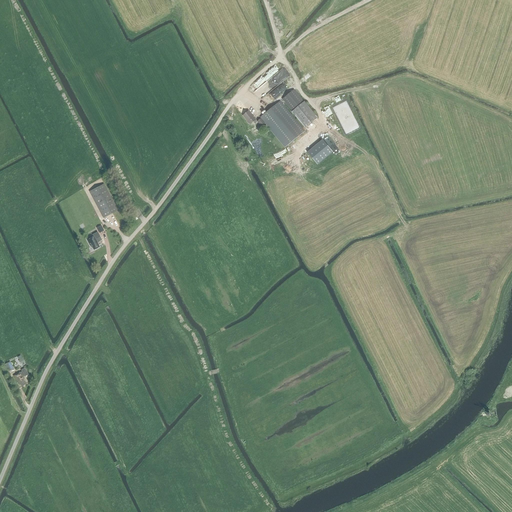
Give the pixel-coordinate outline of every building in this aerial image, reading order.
[(292,112),(305,128),(318,118),(304,101),(304,102),(294,89),(282,99),(292,112)] [(285,148),(305,131),(280,101),(260,117),(285,148)] [(243,116),(247,121),(249,124),(250,124),(250,125),(256,120),(249,111),(243,116)] [(265,124),(261,119),(257,122),(261,127),(265,124)] [(322,140),(307,152),(318,165),(333,152),(322,140)] [(279,158),(257,166),(259,173),(281,164),(279,158)] [(89,192),(103,218),(118,211),(104,184),(89,192)] [(97,233),(98,233),(93,236),(94,237),(87,241),(91,247),(92,247),(93,250),(99,247),(96,241),(100,239),(102,241),(98,233),(97,233)] [(13,369),(10,362),(4,365),(8,372),(13,369)] [(23,378),(29,374),(25,368),(20,372),(23,378)] [(20,372),(13,376),(19,385),(20,384),(22,387),(26,384),(23,380),(24,379),(20,372)]
